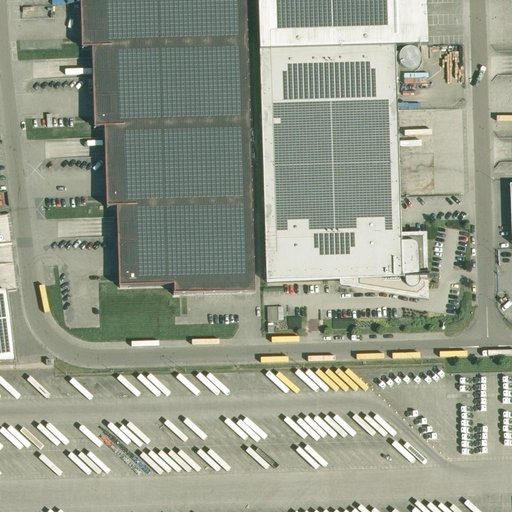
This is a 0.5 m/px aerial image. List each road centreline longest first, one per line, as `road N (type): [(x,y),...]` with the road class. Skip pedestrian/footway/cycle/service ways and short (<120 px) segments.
road 1 (unclassified): [(485,346),(120,358),(82,357),(52,341),(36,320),(29,288),(0,2)]
road 2 (unclassified): [(485,346),(478,0)]
road 3 (unknown): [(319,352),(317,295),(437,296),(445,276),(483,264)]
